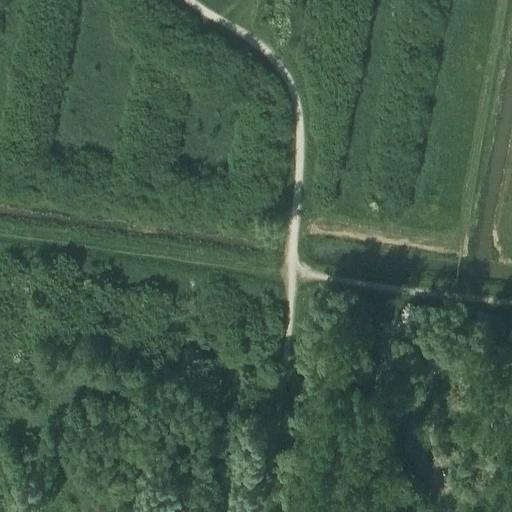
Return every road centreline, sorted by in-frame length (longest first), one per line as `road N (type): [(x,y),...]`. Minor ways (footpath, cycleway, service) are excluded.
road 1 (track): [(257,511),(288,354),(299,132),(279,64),(221,23)]
road 2 (unknown): [(0,235),(290,279)]
road 3 (track): [(290,279),(511,303)]
